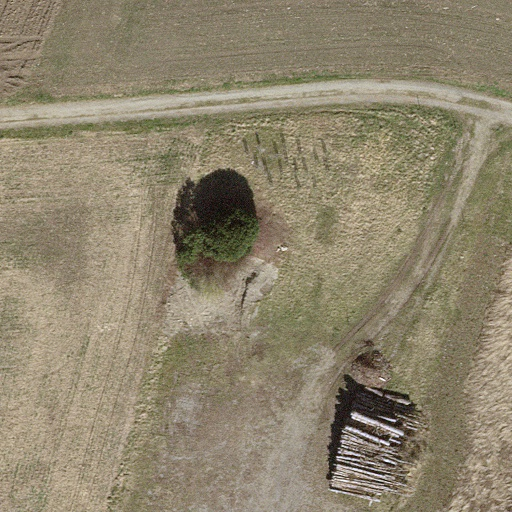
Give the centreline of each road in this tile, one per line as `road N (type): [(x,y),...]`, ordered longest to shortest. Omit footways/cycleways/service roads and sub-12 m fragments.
road 1 (track): [(0,120),(386,89),(508,110)]
road 2 (track): [(508,110),(421,282),(332,511)]
